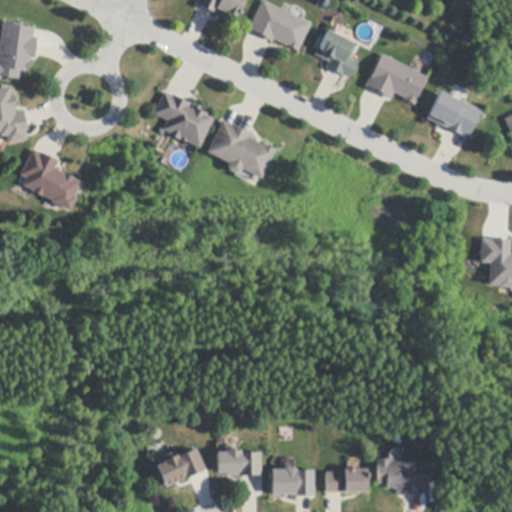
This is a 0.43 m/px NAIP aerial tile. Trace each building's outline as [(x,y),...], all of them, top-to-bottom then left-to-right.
[(244,0),(233,24),(211,13),(199,7),(195,6),(197,0),(244,0)] [(270,42),(254,35),(255,34),(249,31),(248,30),(262,1),(310,24),(297,52),(272,41),(271,43),(270,42)] [(33,31),(32,38),(36,39),(36,41),(35,41),(33,55),(33,57),(34,57),(34,60),(29,59),(29,63),(24,63),(23,72),(19,72),(18,80),(0,77),(0,30),(1,22),(4,22),(4,23),(18,25),(18,24),(21,24),(20,27),(31,29),(31,27),(33,27),(33,31)] [(332,34),(342,40),(355,47),(349,59),(357,64),(349,80),(347,79),(342,76),(342,77),(328,70),(325,69),(328,63),(314,56),(327,31),(332,34)] [(410,70),(420,75),(427,78),(416,101),(416,102),(414,107),(403,101),(404,99),(393,94),(389,101),(386,99),(371,92),(372,90),(367,87),(365,87),(369,78),(370,79),(382,56),(410,70)] [(23,114),(23,115),(22,115),(25,129),(27,129),(27,132),(24,132),(26,138),(26,141),(6,145),(4,137),(0,137),(0,90),(9,88),(11,96),(13,95),(14,99),(13,99),(14,105),(16,104),(17,108),(13,109),(15,114),(23,112),(23,114)] [(165,94),(171,97),(172,95),(174,96),(174,98),(187,104),(187,105),(188,103),(190,104),(188,108),(190,110),(193,105),(194,106),(194,107),(197,108),(198,107),(200,109),(199,111),(204,114),(205,113),(207,114),(205,117),(213,121),(198,149),(194,147),(187,143),(186,144),(184,143),(178,140),(178,141),(168,136),(169,134),(162,131),(166,122),(153,115),(164,93),(165,94)] [(453,100),(460,103),(461,101),(462,102),(481,112),(467,140),(466,140),(448,131),(438,126),(426,119),(439,93),(453,100)] [(511,113),(503,117),(511,138),(511,113)] [(223,122),(231,126),(231,125),(234,126),(233,127),(247,133),(247,132),(249,133),(250,134),(248,139),(263,146),(263,145),(265,146),(265,147),(271,150),(272,149),(274,150),(260,180),(258,179),(248,174),(241,171),(240,174),(235,175),(228,172),(226,167),(228,164),(206,154),(222,122),(223,122)] [(33,151),(54,162),(56,163),(53,169),(73,179),(73,180),(80,183),(73,198),(76,199),(69,212),(59,207),(50,203),(31,194),(32,192),(22,187),(25,179),(19,176),(32,150),(33,151)] [(511,256),(511,290),(502,290),(502,286),(492,286),(492,266),(483,266),(484,241),(511,242),(511,256)] [(259,454),(260,476),(255,477),(242,477),(225,478),(225,474),(216,474),(215,453),(224,453),(224,448),(234,447),(235,452),(240,451),(240,454),(259,454)] [(203,467),(205,470),(188,478),(165,489),(154,467),(157,466),(162,463),(160,458),(168,454),(169,454),(171,458),(176,456),(176,457),(177,456),(178,457),(195,449),(203,467)] [(390,463),(419,463),(419,475),(427,475),(427,494),(426,494),(420,494),(420,496),(403,496),(399,496),(399,494),(394,494),(394,490),(385,490),(385,485),(377,485),(376,466),(375,466),(375,460),(390,460),(390,463)] [(313,471),(313,497),(309,497),(296,497),(292,497),(292,496),(286,496),(286,498),(279,498),(279,496),(270,496),(270,471),(283,470),(284,468),(292,468),(295,471),(313,471)] [(340,494),(326,494),(325,494),(324,473),(343,473),(343,470),(366,470),(366,494),(358,494),(359,495),(351,496),(351,494),(340,494)]
